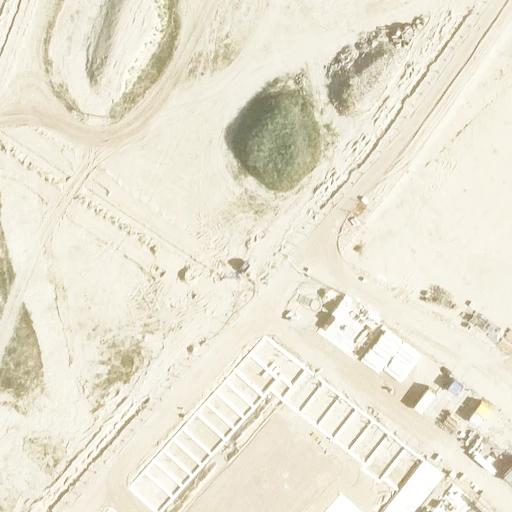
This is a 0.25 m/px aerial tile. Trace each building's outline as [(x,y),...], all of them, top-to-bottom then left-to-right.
[(0,114),(41,130),(86,11),(75,7),(57,0),(30,0),(24,17),(19,15),(10,39),(15,41),(8,60),(3,58),(0,64),(0,114)] [(150,0),(55,138),(171,219),(323,0),(150,0)] [(412,0),(407,0),(397,15),(433,41),(434,39),(438,33),(440,30),(444,25),(444,24),(445,23),(412,0)] [(448,0),(412,0),(445,23),(446,23),(457,6),(448,0)] [(328,11),(324,17),(335,25),(339,18),(328,11)] [(397,15),(385,33),(421,58),(433,41),(397,15)] [(324,17),(319,24),(330,31),(335,25),(324,17)] [(511,30),(497,48),(511,58),(511,30)] [(385,33),(372,51),(408,76),(410,74),(411,76),(417,67),(415,66),(421,58),(385,33)] [(304,46),(299,53),(310,60),(315,54),(304,46)] [(511,58),(497,48),(489,60),(511,76),(511,58)] [(372,51),(360,69),(396,94),(402,86),(403,87),(409,79),(407,78),(408,76),(372,51)] [(299,53),(294,59),(306,67),(310,60),(299,53)] [(511,76),(489,60),(481,72),(511,93),(511,76)] [(360,69),(348,86),(384,111),(389,104),(391,101),(395,96),(396,94),(360,69)] [(511,93),(481,72),(473,84),(506,107),(511,98),(511,93)] [(279,81),(275,88),(286,95),(290,89),(279,81)] [(473,84),(464,95),(498,119),(506,107),(473,84)] [(346,89),(335,104),(371,129),(373,127),(376,123),(377,121),(381,116),(384,111),(348,86),(346,89)] [(275,88),(270,94),(281,102),(286,95),(275,88)] [(464,95),(456,107),(489,131),(498,119),(464,95)] [(335,104),(323,122),(358,149),(360,145),(362,147),(368,138),(366,137),(371,129),(335,104)] [(456,107),(448,119),(481,142),(489,131),(456,107)] [(258,112),(253,119),(264,126),(269,120),(258,112)] [(253,119),(249,125),(260,133),(264,127),(264,126),(253,119)] [(448,119),(434,138),(467,162),(481,142),(448,119)] [(323,122),(311,136),(344,165),(358,149),(323,122)] [(511,128),(507,125),(499,137),(505,142),(511,132),(511,128)] [(311,136),(298,151),(331,180),(344,165),(311,136)] [(499,137),(490,149),(497,154),(505,142),(499,137)] [(490,149),(483,159),(490,163),(497,154),(490,149)] [(298,151),(286,165),(319,194),(320,193),(331,180),(298,151)] [(419,162),(411,173),(445,197),(453,185),(454,184),(420,161),(419,162)] [(224,162),(214,176),(248,199),(258,185),(224,162)] [(286,165),(272,181),(289,195),(304,208),(306,210),(319,194),(286,165)] [(0,221),(20,235),(16,240),(94,294),(124,252),(20,180),(23,176),(0,166),(0,221)] [(403,184),(403,185),(437,209),(437,208),(445,197),(411,173),(403,185),(403,184)] [(402,186),(391,199),(421,226),(436,209),(437,209),(403,185),(402,186)] [(203,191),(179,226),(248,274),(251,271),(252,273),(259,265),(257,264),(276,242),(203,191)] [(462,191),(454,203),(460,208),(469,196),(462,191)] [(289,195),(280,206),(295,219),(304,208),(289,195)] [(378,213),(377,214),(390,225),(390,226),(402,237),(407,242),(421,226),(391,199),(378,213)] [(454,203),(445,215),(452,219),(460,208),(454,203)] [(390,225),(377,214),(336,260),(384,287),(404,252),(403,252),(402,254),(395,249),(381,242),(390,226),(390,225)] [(445,215),(438,225),(445,229),(452,219),(445,215)] [(390,226),(381,242),(395,249),(402,237),(390,226)] [(443,246),(439,252),(449,259),(453,253),(443,246)] [(404,252),(384,287),(402,298),(422,263),(404,252)] [(133,258),(108,294),(127,307),(152,271),(144,265),(145,264),(136,257),(135,259),(133,258)] [(461,258),(457,265),(467,272),(471,265),(461,258)] [(422,263),(402,298),(421,308),(441,273),(422,263)] [(471,265),(467,272),(476,279),(481,272),(471,265)] [(152,271),(127,307),(146,320),(171,284),(152,271)] [(441,273),(421,308),(439,319),(459,284),(441,273)] [(511,282),(506,278),(499,288),(505,293),(508,289),(511,283),(511,282)] [(171,284),(146,320),(165,333),(190,297),(171,284)] [(459,284),(439,319),(458,330),(478,295),(459,284)] [(505,293),(502,300),(511,305),(511,292),(508,289),(505,293)] [(478,295),(458,330),(477,341),(495,309),(496,309),(497,308),(498,306),(478,295)] [(190,297),(165,333),(184,347),(209,311),(206,308),(207,307),(198,301),(197,302),(190,297)] [(495,309),(477,341),(493,350),(511,360),(511,318),(511,319),(503,313),(496,309),(495,309)] [(89,321),(87,324),(93,329),(101,318),(94,313),(89,321)] [(122,336),(113,346),(119,352),(128,342),(122,336)] [(264,338),(233,372),(264,398),(270,391),(280,381),(290,390),(306,370),(264,338)] [(79,342),(74,348),(84,357),(89,351),(79,342)] [(128,342),(119,352),(125,357),(134,347),(128,342)] [(74,348),(68,354),(79,363),(84,357),(74,348)] [(115,356),(101,372),(134,402),(148,386),(148,385),(133,372),(115,356)] [(142,362),(133,372),(148,385),(157,375),(142,362)] [(281,402),(299,416),(324,384),(306,370),(290,390),(281,402)] [(101,372),(87,388),(120,417),(134,402),(101,372)] [(233,372),(224,383),(254,410),(264,400),(264,399),(264,398),(233,372)] [(52,373),(47,379),(57,388),(62,382),(52,373)] [(47,379),(41,384),(51,394),(57,388),(47,379)] [(270,391),(281,402),(290,390),(280,381),(270,391)] [(224,383),(214,394),(244,421),(254,410),(224,383)] [(324,384),(299,416),(316,430),(341,398),(324,384)] [(87,388),(74,403),(107,432),(120,417),(87,388)] [(214,394),(204,405),(235,432),(244,421),(214,394)] [(267,396),(262,402),(270,410),(275,404),(267,396)] [(341,398),(316,430),(332,442),(357,410),(341,398)] [(25,403),(19,409),(29,418),(35,412),(25,403)] [(74,403),(60,418),(93,447),(94,446),(96,447),(102,440),(101,438),(107,432),(74,403)] [(204,405),(195,415),(225,442),(235,432),(204,405)] [(19,409),(14,415),(24,424),(29,418),(19,409)] [(357,410),(332,442),(348,455),(373,423),(357,410)] [(195,415),(181,430),(211,458),(225,442),(195,415)] [(60,418),(47,433),(79,463),(85,456),(87,458),(93,450),(92,449),(93,447),(60,418)] [(263,419),(254,429),(260,434),(269,424),(263,419)] [(283,422),(278,428),(287,435),(292,430),(283,422)] [(373,423),(348,455),(364,467),(389,435),(373,423)] [(181,430),(171,441),(202,468),(211,458),(181,430)] [(254,430),(244,440),(250,445),(259,435),(254,430)] [(292,430),(287,436),(296,443),(301,438),(292,430)] [(47,433),(33,449),(66,478),(72,471),(73,473),(80,465),(78,464),(79,463),(47,433)] [(389,435),(364,467),(381,481),(406,449),(389,435)] [(171,441),(162,452),(192,479),(202,468),(171,441)] [(244,441),(235,451),(240,456),(249,446),(244,441)] [(312,448),(307,454),(316,462),(321,456),(312,448)] [(33,449),(20,464),(52,493),(66,478),(33,449)] [(406,449),(381,481),(397,493),(422,461),(406,449)] [(162,452),(152,462),(182,490),(192,479),(162,452)] [(321,456),(316,462),(325,469),(330,464),(321,456)] [(229,458),(221,466),(227,471),(234,463),(229,458)] [(397,493),(382,511),(415,511),(443,477),(422,461),(397,493)] [(152,462),(143,473),(173,500),(182,490),(152,462)] [(20,464),(6,479),(39,508),(52,493),(20,464)] [(221,466),(211,477),(217,482),(226,471),(221,466)] [(128,489),(127,490),(151,511),(162,511),(173,500),(143,473),(128,489)] [(342,476),(337,482),(346,490),(351,484),(342,476)] [(211,477),(202,487),(207,492),(217,482),(211,477)] [(6,479),(0,485),(0,502),(10,511),(35,511),(39,508),(6,479)] [(324,482),(316,490),(321,495),(329,487),(324,482)] [(351,484),(346,490),(354,498),(359,492),(351,484)] [(452,485),(431,511),(460,511),(472,500),(471,500),(452,485)] [(201,488),(192,498),(198,503),(207,493),(201,488)] [(359,511),(340,494),(323,511),(359,511)] [(192,499),(182,509),(185,511),(189,511),(197,504),(192,499)] [(484,511),(472,500),(460,511),(484,511)]
